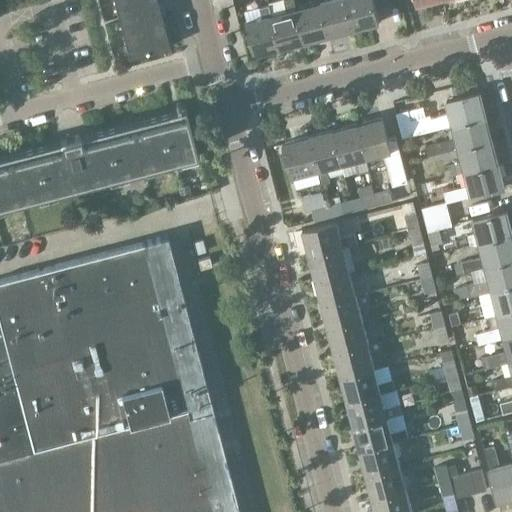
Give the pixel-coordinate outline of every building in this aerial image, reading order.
[(112,0),(113,1),(118,19),(123,38),(128,57),(168,46),(163,27),(160,14),(164,13),(163,8),(161,2),(157,3),(156,1),(156,0),(112,0)] [(305,41),(296,7),(294,0),(283,0),(286,9),(272,13),(280,47),(305,41)] [(305,41),(329,35),(320,0),(296,7),(305,41)] [(329,35),(354,28),(346,0),(321,0),(320,0),(329,35)] [(346,0),(354,28),(379,22),(373,0),(346,0)] [(280,47),(272,13),(269,3),(259,6),(261,16),(246,20),(255,54),(280,47)] [(453,123),(486,115),(486,114),(484,115),(479,93),(480,92),(480,90),(447,99),(447,101),(448,101),(451,113),(431,118),(430,115),(411,120),(408,109),(396,112),(403,136),(453,123)] [(0,203),(196,153),(185,112),(80,140),(78,134),(66,137),(59,139),(60,145),(0,160),(0,203)] [(439,152),(492,139),(492,138),(491,138),(485,116),(486,116),(486,115),(453,123),(453,124),(454,124),(457,137),(437,143),(439,152)] [(357,123),(366,157),(391,150),(383,116),(357,123)] [(341,163),(366,157),(357,123),(332,129),(341,163)] [(332,129),(308,135),(317,169),(321,183),(330,180),(327,167),(341,163),(332,129)] [(292,176),(317,169),(308,135),(283,142),(292,176)] [(445,176),(499,162),(498,161),(497,162),(491,140),(493,139),(492,139),(439,152),(439,153),(461,148),(464,161),(443,166),(445,176)] [(472,196),(472,195),(505,186),(505,185),(503,185),(497,163),(499,163),(499,162),(445,176),(445,177),(466,171),(466,172),(467,171),(470,184),(443,192),(445,201),(446,201),(446,203),(472,196)] [(378,204),(392,200),(389,188),(375,192),(378,204)] [(363,208),(378,204),(375,192),(360,196),(363,208)] [(329,217),(344,213),(341,201),(326,205),(329,217)] [(446,201),(445,201),(422,207),(425,219),(449,212),(446,203),(446,201)] [(315,220),(329,217),(326,205),(312,209),(315,220)] [(478,232),(467,235),(470,244),(480,242),(511,232),(506,211),(507,211),(506,209),(473,218),(474,219),(475,219),(478,232)] [(408,229),(420,226),(416,212),(405,215),(408,229)] [(428,230),(436,228),(452,224),(449,212),(425,219),(428,230)] [(354,231),(340,235),(336,220),(302,229),(308,254),(342,245),(356,241),(354,231)] [(412,244),(423,241),(424,241),(420,226),(408,229),(412,244)] [(484,256),(461,261),(463,271),(486,266),(487,266),(487,265),(511,258),(511,234),(511,233),(511,232),(480,242),(481,242),(484,256)] [(0,511),(238,511),(166,236),(0,278),(0,511)] [(192,242),(196,253),(205,251),(202,239),(192,242)] [(315,278),(349,269),(342,245),(308,254),(315,278)] [(209,256),(197,259),(199,268),(211,265),(209,256)] [(490,278),(467,285),(470,296),(482,293),(481,292),(511,283),(511,258),(487,265),(487,266),(490,278)] [(421,278),(432,275),(428,261),(417,263),(421,278)] [(321,303),(355,294),(349,269),(315,278),(321,303)] [(425,292),(436,289),(432,275),(421,278),(425,292)] [(511,283),(481,292),(482,293),(487,315),(498,313),(511,308),(511,283)] [(327,327),(362,318),(355,294),(321,303),(327,327)] [(502,326),(476,333),(478,344),(504,337),(511,334),(511,308),(498,313),(498,314),(499,313),(502,326)] [(433,326),(445,323),(441,309),(430,312),(433,326)] [(334,351),(368,343),(362,318),(327,327),(334,351)] [(437,341),(449,338),(445,323),(433,326),(437,341)] [(508,349),(481,356),(484,368),(511,361),(511,360),(511,359),(511,334),(504,337),(505,337),(508,349)] [(340,376),(374,367),(368,343),(334,351),(340,376)] [(446,375),(457,372),(454,358),(442,361),(446,375)] [(511,363),(511,374),(492,380),(494,390),(511,385),(511,359),(511,360),(511,361),(511,363)] [(393,378),(378,382),(374,367),(340,376),(347,400),(381,391),(395,387),(393,378)] [(450,391),(461,388),(457,372),(446,375),(450,391)] [(399,402),(385,405),(381,391),(347,400),(353,424),(387,416),(402,412),(399,402)] [(511,399),(500,403),(503,413),(511,410),(511,399)] [(458,424),(470,421),(466,407),(455,410),(458,424)] [(353,424),(359,449),(394,440),(394,441),(407,437),(405,428),(391,431),(387,416),(353,424)] [(462,439),(474,436),(470,421),(458,424),(462,439)] [(400,464),(394,441),(394,440),(359,449),(366,473),(400,464)] [(511,496),(511,460),(511,461),(511,462),(500,465),(494,444),(484,447),(489,467),(497,500),(511,496)] [(450,477),(449,475),(446,463),(435,466),(438,480),(450,477)] [(372,498),(406,489),(400,464),(366,473),(372,498)] [(476,491),(486,488),(481,467),(471,469),(476,491)] [(465,493),(476,491),(471,469),(460,472),(465,493)] [(455,496),(465,493),(460,472),(449,475),(450,477),(454,493),(455,496)] [(442,495),(454,493),(450,477),(438,480),(442,495)] [(412,511),(406,489),(372,498),(376,511),(412,511)]
